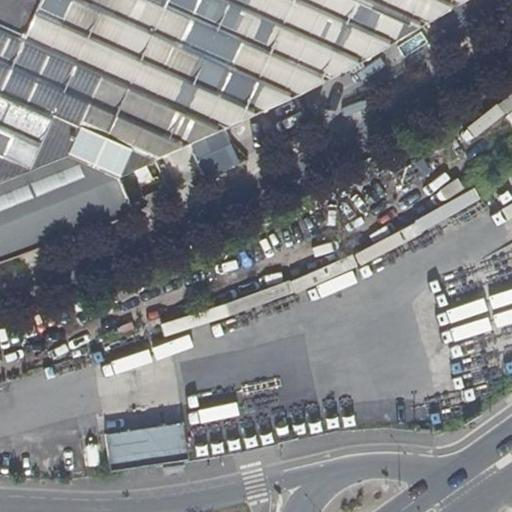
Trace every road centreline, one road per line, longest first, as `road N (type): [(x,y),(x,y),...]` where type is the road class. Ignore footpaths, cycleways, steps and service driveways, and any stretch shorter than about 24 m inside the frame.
road 1 (residential): [(0,290),(192,220),(328,153),(511,41)]
road 2 (secondary): [(353,469),(113,508),(0,507)]
